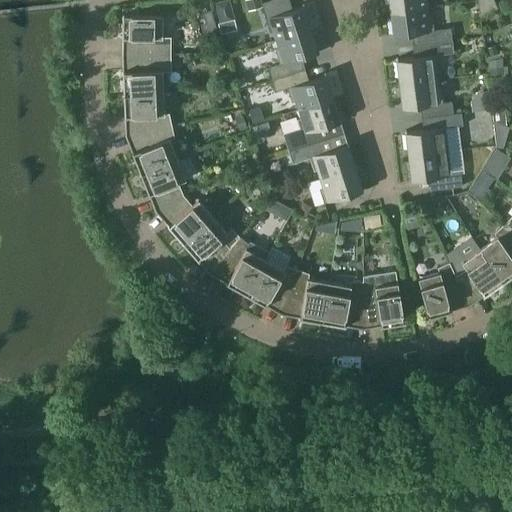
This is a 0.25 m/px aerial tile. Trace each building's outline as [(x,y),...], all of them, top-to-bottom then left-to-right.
[(227,0),(215,3),(220,22),(233,18),(228,0),(227,0)] [(389,0),(390,12),(426,7),(425,0),(389,0)] [(494,0),(478,0),(480,14),(498,7),(494,0)] [(276,38),(311,27),(303,4),(302,5),(303,6),(265,18),(270,32),(274,31),(276,38)] [(137,14),(137,7),(122,8),(122,14),(121,14),(121,15),(122,15),(122,54),(127,54),(171,54),(171,36),(162,36),(162,15),(137,14)] [(426,7),(390,12),(394,36),(395,36),(395,35),(417,32),(419,44),(452,40),(451,28),(434,30),(432,15),(427,16),(426,7)] [(218,33),(211,9),(203,12),(206,23),(202,24),(205,37),(218,33)] [(319,53),(311,27),(276,38),(280,48),(275,49),(280,63),(267,67),(271,80),(299,71),(299,72),(300,72),(296,59),(317,52),(318,53),(319,53)] [(396,58),(400,84),(435,80),(434,70),(439,70),(437,55),(454,53),(452,40),(419,44),(420,57),(398,59),(398,58),(396,58)] [(127,54),(122,54),(123,93),(122,93),(122,94),(163,92),(163,71),(171,71),(171,54),(127,54)] [(303,82),(300,72),(299,72),(299,71),(271,80),(275,92),(287,88),(292,102),(296,100),(299,109),(333,98),(325,74),(324,74),(325,75),(303,82)] [(435,80),(400,84),(403,109),(404,109),(404,107),(426,104),(428,116),(453,113),(452,101),(443,102),(441,87),(436,88),(435,80)] [(125,116),(125,135),(131,134),(172,125),(169,112),(168,113),(164,113),(163,92),(122,94),(124,94),(125,116)] [(283,133),(288,151),(326,139),(325,138),(320,140),(316,129),(339,121),(340,123),(341,122),(333,98),(299,109),(302,117),(297,119),(300,127),(283,133)] [(405,131),(408,154),(444,150),(443,142),(447,142),(446,127),(463,125),(461,112),(453,113),(428,116),(429,129),(407,132),(406,130),(405,131)] [(139,173),(178,159),(170,139),(174,137),(172,125),(131,134),(125,135),(140,172),(139,173)] [(318,170),(321,177),(355,166),(347,143),(346,143),(347,145),(324,152),(320,141),(326,139),(288,151),(292,163),(310,158),(314,171),(318,170)] [(510,156),(496,147),(483,168),(497,177),(510,156)] [(444,150),(408,154),(411,181),(413,181),(413,179),(435,177),(436,189),(462,186),(461,173),(452,174),(450,160),(445,160),(444,150)] [(156,211),(160,209),(183,194),(178,182),(186,179),(178,159),(139,173),(140,174),(141,174),(149,194),(156,211)] [(363,191),(355,166),(321,177),(324,187),(319,188),(324,203),(361,191),(362,192),(363,191)] [(487,186),(476,179),(469,188),(480,196),(487,186)] [(181,243),(182,243),(213,216),(198,199),(192,205),(183,194),(160,209),(156,211),(182,242),(181,243)] [(213,216),(182,243),(182,244),(183,243),(210,273),(213,269),(230,248),(239,236),(233,228),(228,233),(213,216)] [(511,275),(511,232),(504,223),(494,233),(497,237),(480,249),(502,282),(503,283),(504,282),(503,281),(511,275)] [(244,294),(245,295),(265,259),(247,248),(250,244),(239,236),(230,248),(213,269),(210,273),(245,293),(244,294)] [(456,276),(467,300),(469,305),(502,282),(480,249),(461,261),(452,268),(456,276)] [(284,269),(265,259),(245,295),(246,295),(246,294),(282,314),(283,309),(297,268),(286,265),(284,269)] [(469,305),(467,300),(456,276),(452,268),(449,262),(437,267),(439,272),(418,278),(429,317),(430,317),(430,316),(451,310),(469,305)] [(283,309),(282,314),(321,321),(321,322),(322,322),(329,282),(308,278),(309,273),(297,268),(283,309)] [(363,323),(363,328),(404,322),(397,282),(396,282),(395,272),(365,277),(365,281),(363,281),(363,323)] [(350,285),(329,282),(322,322),(323,321),(363,328),(363,323),(363,281),(350,281),(350,285)]
